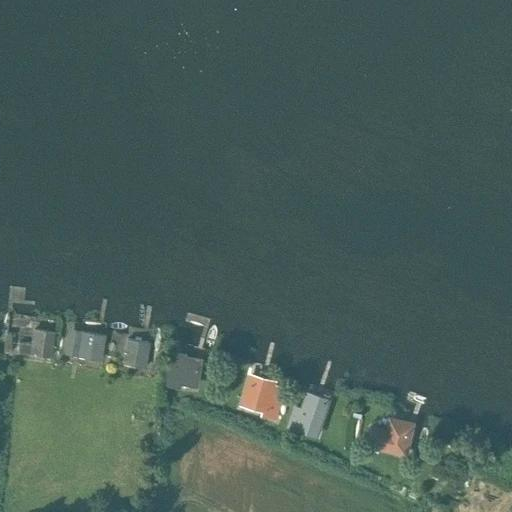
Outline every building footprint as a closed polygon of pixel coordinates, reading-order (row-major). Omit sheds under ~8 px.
[(17,343),(16,352),(31,354),(51,356),(53,331),(33,329),(32,344),(17,343)] [(64,348),(64,353),(66,354),(76,355),(99,360),(104,334),(80,330),(79,340),(68,338),(66,338),(64,348)] [(127,339),(123,364),(144,367),(148,342),(127,339)] [(167,350),(162,385),(179,388),(180,385),(196,388),(201,358),(185,355),(185,353),(167,350)] [(159,372),(163,358),(155,356),(151,370),(159,372)] [(56,360),(56,364),(58,367),(61,367),(64,365),(64,362),(62,359),(59,359),(56,360)] [(247,372),(238,405),(260,411),(259,415),(277,420),(286,388),(274,384),(275,380),(247,372)] [(293,403),(283,427),(309,437),(317,412),(326,415),(332,398),(305,389),(304,392),(299,405),(293,403)] [(370,425),(365,447),(407,456),(414,424),(415,423),(411,422),(388,417),(386,428),(370,425)]
